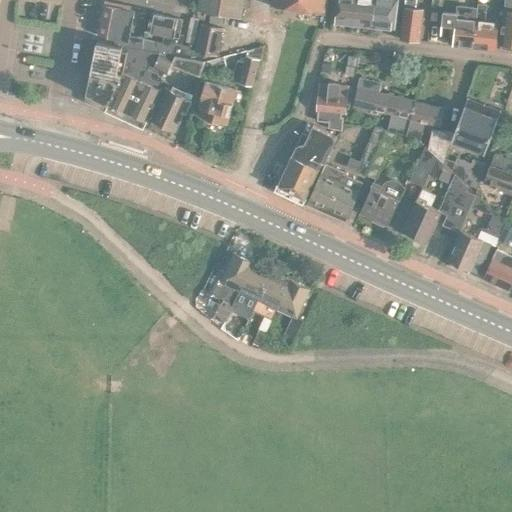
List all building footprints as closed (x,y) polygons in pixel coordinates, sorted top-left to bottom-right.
[(115,38),(114,43),(121,44),(140,48),(142,37),(125,34),(127,21),(131,22),(133,10),(129,10),(130,5),(104,0),(97,34),(115,38)] [(197,0),(196,8),(240,16),(242,0),(197,0)] [(325,0),(270,0),(270,5),(324,13),(325,0)] [(332,0),(331,20),(351,23),(353,0),(332,0)] [(353,0),(351,23),(372,25),(374,0),(353,0)] [(374,0),(372,25),(392,27),(395,0),(374,0)] [(403,0),(403,6),(399,38),(418,40),(421,8),(414,7),(414,0),(403,0)] [(511,0),(503,0),(499,43),(511,44),(511,0)] [(477,2),(476,7),(472,46),(494,49),(497,22),(484,20),(486,3),(477,2)] [(439,34),(452,35),(451,44),(472,46),(476,7),(456,5),(455,13),(442,11),(439,34)] [(161,42),(153,40),(151,50),(159,52),(189,58),(192,46),(181,44),(183,34),(178,33),(181,18),(150,11),(146,30),(163,34),(161,42)] [(190,16),(189,16),(184,40),(192,42),(197,17),(190,16)] [(199,23),(193,50),(216,55),(222,28),(199,23)] [(121,44),(114,43),(96,40),(93,53),(91,52),(90,59),(92,60),(86,91),(93,95),(91,103),(103,108),(103,109),(104,110),(122,71),(122,69),(126,51),(120,50),(121,44)] [(170,64),(173,58),(159,52),(153,67),(166,73),(170,64)] [(159,52),(173,58),(170,64),(183,69),(182,72),(190,75),(197,78),(199,73),(199,71),(203,60),(189,58),(159,52)] [(237,81),(250,84),(258,58),(245,54),(242,62),(236,61),(231,79),(238,80),(237,81)] [(224,65),(222,55),(203,60),(199,71),(224,65)] [(345,63),(353,64),(354,56),(347,55),(345,63)] [(356,62),(364,64),(365,57),(358,55),(356,62)] [(157,73),(136,63),(130,74),(122,71),(104,110),(142,128),(160,88),(157,87),(162,76),(157,73)] [(345,65),(344,73),(352,74),(353,66),(345,65)] [(390,113),(386,130),(407,134),(410,118),(414,100),(378,91),(380,81),(358,76),(351,104),(390,113)] [(201,97),(203,98),(198,114),(211,118),(210,121),(221,124),(222,121),(226,122),(235,89),(206,79),(201,97)] [(340,112),(344,112),(346,91),(350,92),(351,85),(338,84),(338,82),(328,81),(328,83),(319,82),(316,110),(317,110),(316,120),(327,121),(327,127),(341,130),(342,116),(340,116),(340,112)] [(190,98),(165,87),(151,118),(166,125),(173,129),(182,109),(185,110),(190,98)] [(415,101),(414,100),(410,118),(407,134),(415,134),(421,140),(425,121),(439,124),(439,125),(444,107),(443,107),(415,101)] [(482,152),(484,152),(497,117),(496,116),(496,117),(464,105),(465,105),(463,104),(450,140),(451,140),(483,151),(482,152)] [(303,142),(295,144),(289,156),(287,155),(283,165),(285,166),(277,183),(283,187),(283,188),(297,195),(298,193),(304,197),(321,161),(323,162),(335,135),(312,124),(303,142)] [(394,133),(386,130),(374,125),(359,160),(350,156),(346,165),(374,177),(394,133)] [(451,132),(431,127),(426,147),(435,155),(442,161),(443,156),(451,132)] [(424,145),(408,180),(421,186),(427,173),(435,156),(424,145)] [(511,159),(494,152),(483,182),(511,192),(511,159)] [(435,177),(442,161),(435,155),(435,156),(427,173),(435,177)] [(442,161),(468,184),(475,187),(484,163),(472,158),(470,162),(456,156),(454,160),(443,156),(442,161)] [(323,163),(307,201),(346,217),(361,181),(342,173),(342,171),(323,163)] [(438,178),(446,182),(450,174),(441,170),(438,178)] [(459,231),(460,229),(470,205),(475,193),(454,173),(439,205),(448,209),(442,223),(459,231)] [(383,181),(381,186),(372,182),(359,210),(373,216),(372,220),(382,225),(384,221),(387,222),(403,187),(403,185),(403,184),(403,183),(402,181),(401,180),(399,178),(397,177),(395,176),(393,176),(392,176),(389,176),(387,177),(386,178),(384,179),(383,181)] [(435,194),(420,188),(402,229),(405,231),(404,233),(415,238),(416,236),(426,240),(439,210),(430,205),(435,194)] [(488,205),(475,193),(470,205),(485,212),(492,213),(493,211),(493,210),(488,205)] [(493,210),(493,211),(492,213),(484,232),(497,237),(504,220),(493,210)] [(511,228),(504,222),(497,240),(506,244),(509,236),(511,237),(511,255),(495,248),(482,277),(509,289),(510,285),(511,286),(511,228)] [(460,229),(459,231),(446,259),(449,261),(450,264),(456,266),(459,265),(477,273),(491,243),(482,239),(460,229)] [(223,321),(227,314),(252,260),(233,251),(220,279),(217,278),(210,293),(221,299),(212,316),(223,321)] [(271,269),(259,263),(252,260),(227,314),(245,323),(252,309),(271,269)] [(274,270),(271,269),(252,309),(271,318),(276,307),(290,278),(283,275),(280,269),(274,270)] [(276,307),(291,314),(295,316),(309,287),(290,278),(276,307)] [(200,286),(196,294),(200,296),(204,288),(200,286)] [(295,316),(291,314),(283,333),(293,338),(302,319),(295,316)] [(265,331),(258,328),(252,342),(258,345),(265,331)]
